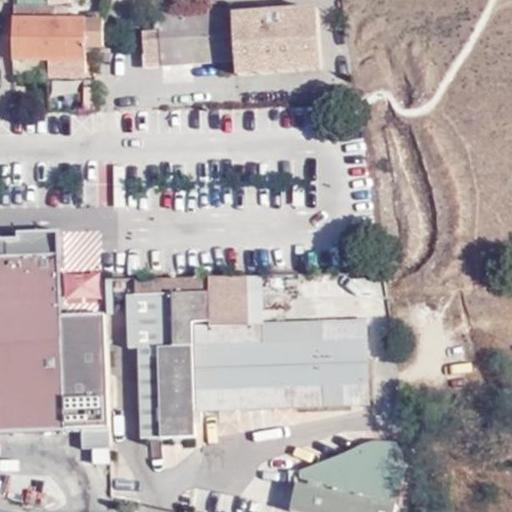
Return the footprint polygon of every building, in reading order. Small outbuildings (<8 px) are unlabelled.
[(233,14),(232,0),(158,0),(160,21),(233,14)] [(15,5),(15,21),(35,21),(35,5),(15,5)] [(56,6),(35,5),(35,21),(56,21),(56,6)] [(326,13),(241,19),(245,64),(329,58),(326,13)] [(236,67),(233,14),(160,21),(160,36),(164,72),(236,67)] [(14,61),(87,61),(87,49),(87,22),(56,21),(35,21),(15,21),(14,61)] [(87,22),(87,49),(105,49),(105,22),(87,22)] [(164,72),(160,36),(146,37),(147,73),(164,72)] [(98,108),(98,85),(85,85),(85,108),(98,108)] [(117,203),(125,203),(125,165),(117,165),(117,203)] [(0,433),(84,430),(85,449),(111,448),(106,315),(61,317),(60,279),(58,241),(47,241),(47,235),(19,236),(19,242),(0,243),(0,433)] [(105,271),(64,273),(65,307),(106,305),(105,271)] [(254,276),(256,330),(271,330),(269,275),(254,276)] [(256,330),(254,276),(253,276),(164,279),(164,297),(133,298),(134,343),(145,342),(149,441),(203,439),(202,416),(370,408),(367,325),(271,330),(256,330)] [(295,511),(403,511),(411,469),(412,456),(402,431),(381,431),(370,433),(306,461),(295,511)] [(278,473),(236,491),(244,511),(261,511),(289,499),(278,473)]
